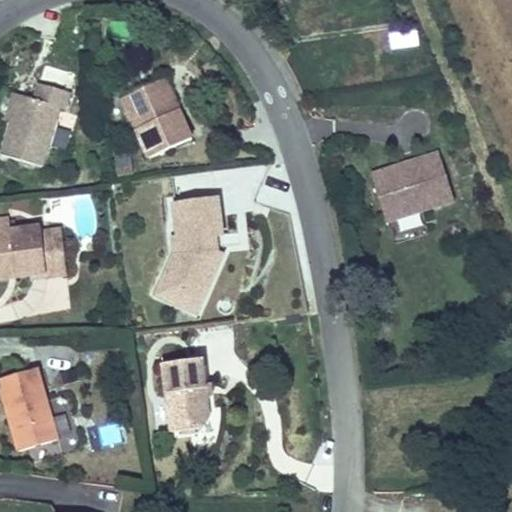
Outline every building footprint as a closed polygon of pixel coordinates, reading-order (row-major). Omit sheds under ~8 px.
[(389,33),(391,49),(419,45),(417,29),(389,33)] [(1,146),(41,158),(59,98),(66,100),(71,84),(40,76),(36,91),(20,86),(12,114),(1,146)] [(174,113),(180,109),(165,78),(157,81),(174,113)] [(149,159),(193,138),(180,109),(174,113),(157,81),(122,98),(149,159)] [(2,111),(12,114),(20,86),(11,83),(2,111)] [(386,223),(453,204),(438,153),(411,161),(413,167),(388,175),(386,168),(370,172),(386,223)] [(388,175),(413,167),(411,161),(386,168),(388,175)] [(205,294),(221,257),(217,203),(175,206),(179,239),(172,240),(175,258),(163,285),(185,294),(188,287),(205,294)] [(0,230),(12,229),(11,216),(0,217),(0,230)] [(17,277),(48,273),(43,225),(12,229),(0,230),(0,270),(16,269),(17,277)] [(0,278),(17,277),(16,269),(0,270),(0,278)] [(158,298),(197,314),(205,294),(188,287),(185,294),(163,285),(158,298)] [(203,356),(163,361),(172,429),(201,425),(211,413),(203,356)] [(22,451),(65,439),(44,366),(2,378),(22,451)]
